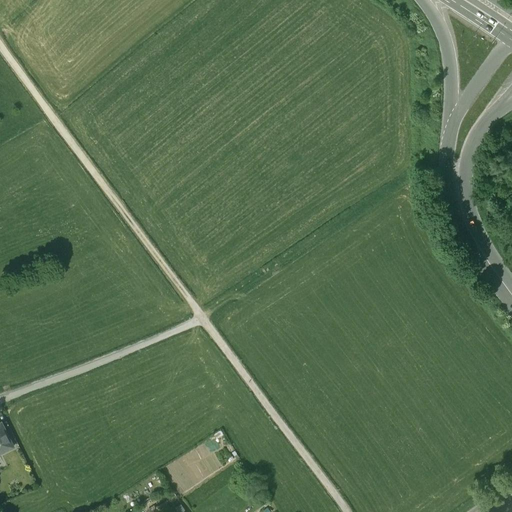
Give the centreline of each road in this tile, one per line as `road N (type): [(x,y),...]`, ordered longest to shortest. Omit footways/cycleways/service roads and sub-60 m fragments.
road 1 (track): [(347,511),(0,44)]
road 2 (track): [(0,398),(202,315),(357,211),(378,155)]
road 3 (primary): [(423,0),(447,46),(451,134)]
